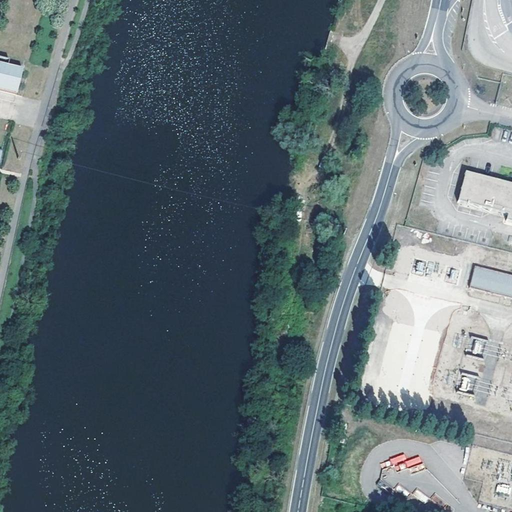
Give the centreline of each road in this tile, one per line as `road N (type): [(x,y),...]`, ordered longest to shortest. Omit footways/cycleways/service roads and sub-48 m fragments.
road 1 (tertiary): [(415,130),(386,184),(333,334),(297,511)]
road 2 (unknown): [(511,149),(483,144),(451,153),(441,186),(456,209),(511,225)]
